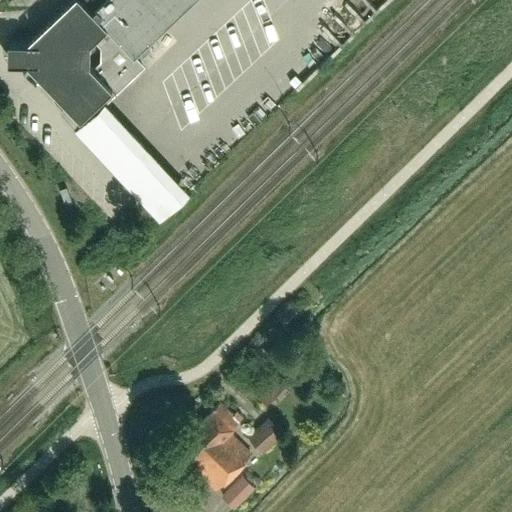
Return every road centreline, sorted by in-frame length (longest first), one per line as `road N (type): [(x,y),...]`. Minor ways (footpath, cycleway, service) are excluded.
road 1 (tertiary): [(103,412),(40,236),(0,173)]
road 2 (unclassified): [(103,412),(0,504)]
